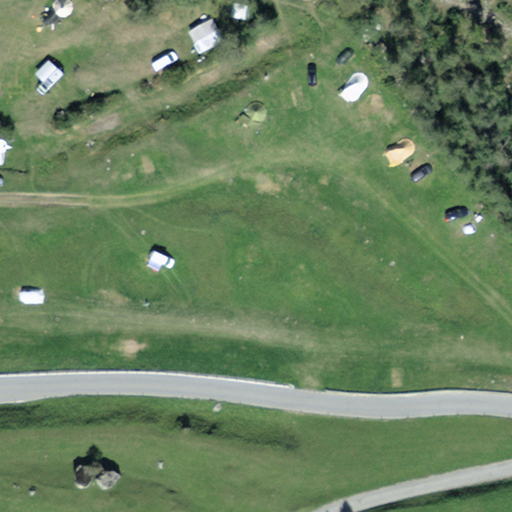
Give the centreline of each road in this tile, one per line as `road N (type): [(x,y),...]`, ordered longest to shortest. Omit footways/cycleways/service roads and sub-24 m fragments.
road 1 (unclassified): [(511,408),(466,401),(340,405),(172,386),(0,386)]
road 2 (track): [(335,511),(511,471)]
